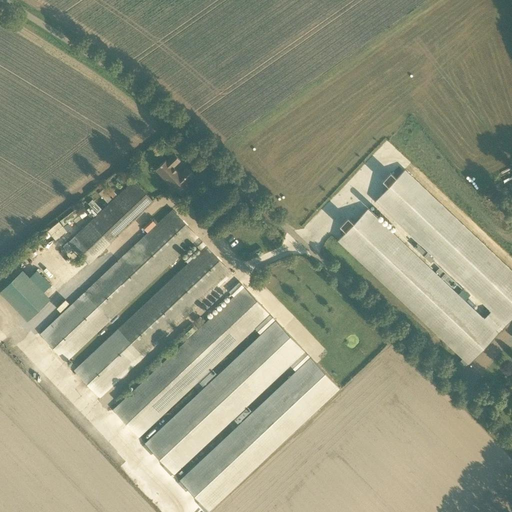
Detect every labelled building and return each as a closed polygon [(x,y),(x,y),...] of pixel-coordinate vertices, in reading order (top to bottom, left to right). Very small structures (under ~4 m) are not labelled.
[(165,160),(154,170),(177,193),(181,198),(190,189),(185,185),(194,176),(187,168),(179,174),(173,167),(180,160),(174,154),(167,161),(165,160)] [(511,317),(511,272),(404,171),(373,204),(490,312),(484,320),(367,211),(337,243),(468,365),(511,317)] [(88,265),(153,202),(133,180),(67,243),(88,265)] [(99,398),(144,357),(232,274),(172,210),(157,224),(156,224),(154,221),(153,221),(151,219),(142,228),(146,233),(84,292),(40,334),(65,362),(110,320),(193,243),(200,251),(118,329),(73,371),(99,398)] [(48,234),(41,242),(48,248),(55,241),(48,234)] [(22,271),(0,291),(0,293),(27,321),(50,300),(22,271)] [(144,443),(173,474),(289,366),(304,352),(239,282),(238,282),(228,292),(232,297),(113,410),(138,438),(254,329),(259,334),(259,335),(144,443)] [(339,388),(304,352),(289,366),(294,371),(294,372),(179,480),(208,511),(209,511),(339,388)]
